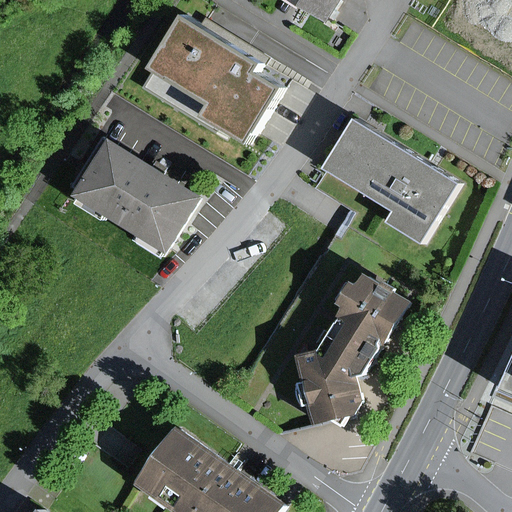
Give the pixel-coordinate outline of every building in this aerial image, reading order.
[(295,0),(329,21),(342,0),(295,0)] [(245,65),(262,76),(270,64),(190,15),(157,68),(220,106),(245,65)] [(289,92),(262,76),(245,65),(220,106),(215,113),(259,140),(289,92)] [(464,184),(354,116),(323,167),(393,210),(386,221),(426,246),(464,184)] [(118,134),(81,191),(87,194),(82,202),(108,219),(112,212),(145,233),(141,239),(169,257),(210,194),(118,134)] [(322,351),(359,377),(368,375),(414,302),(369,274),(362,286),(356,283),(345,301),(351,305),(322,351)] [(322,351),(303,355),(309,381),(299,386),(303,406),(313,406),(317,425),(356,416),(364,402),(359,377),(322,351)] [(178,433),(144,483),(186,511),(277,511),(283,504),(178,433)]
